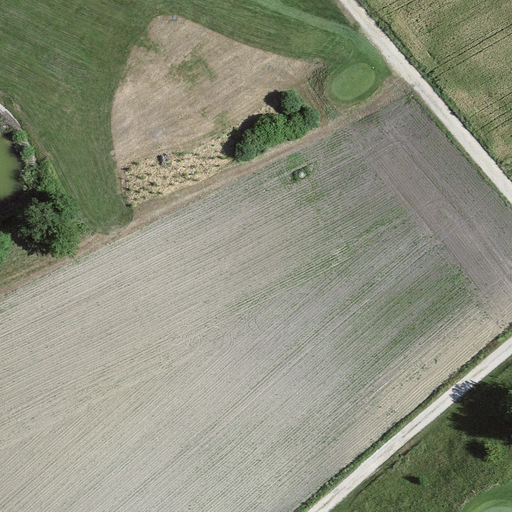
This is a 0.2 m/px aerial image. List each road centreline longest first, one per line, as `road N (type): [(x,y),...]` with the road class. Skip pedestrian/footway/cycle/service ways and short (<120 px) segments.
road 1 (track): [(348,0),(511,195)]
road 2 (track): [(323,511),(511,350)]
